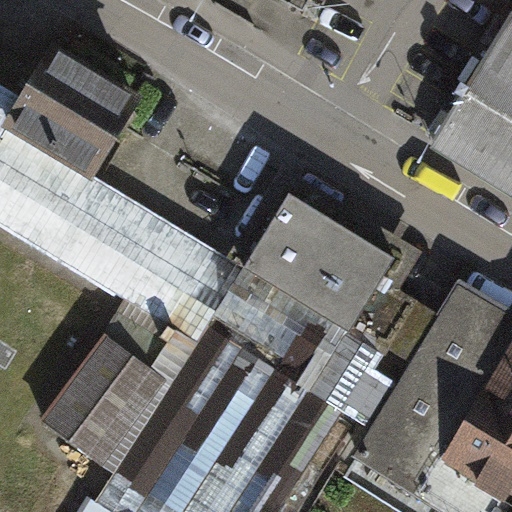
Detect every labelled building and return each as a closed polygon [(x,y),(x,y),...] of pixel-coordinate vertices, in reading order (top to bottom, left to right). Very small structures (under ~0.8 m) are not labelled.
[(511,6),(428,145),(511,196),(511,6)] [(0,222),(197,340),(112,486),(157,511),(274,511),(422,258),(296,185),(273,224),(12,67),(0,59),(0,222)] [(511,511),(511,318),(454,287),(355,463),(443,511),(511,511)] [(165,377),(105,331),(42,412),(102,458),(165,377)] [(102,511),(89,503),(83,511),(102,511)]
